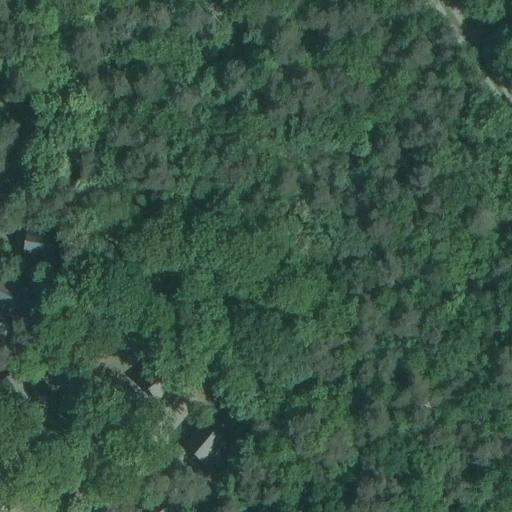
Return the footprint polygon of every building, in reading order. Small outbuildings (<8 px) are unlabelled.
[(23,262),(37,265),(38,260),(59,264),(63,234),(28,228),(23,262)] [(0,311),(19,321),(34,290),(0,272),(0,311)] [(84,328),(95,339),(113,319),(92,299),(72,320),(82,331),(84,328)] [(52,376),(61,388),(82,371),(64,348),(41,366),(49,378),(52,376)] [(140,381),(160,406),(175,395),(173,393),(184,385),(165,361),(140,381)] [(0,381),(0,395),(9,411),(39,394),(32,380),(29,382),(22,370),(0,381)] [(184,447),(211,469),(221,457),(217,455),(226,444),(203,425),(184,447)] [(62,463),(86,486),(109,462),(85,439),(62,463)] [(0,489),(11,485),(0,459),(0,489)] [(136,511),(169,511),(158,496),(136,511)]
